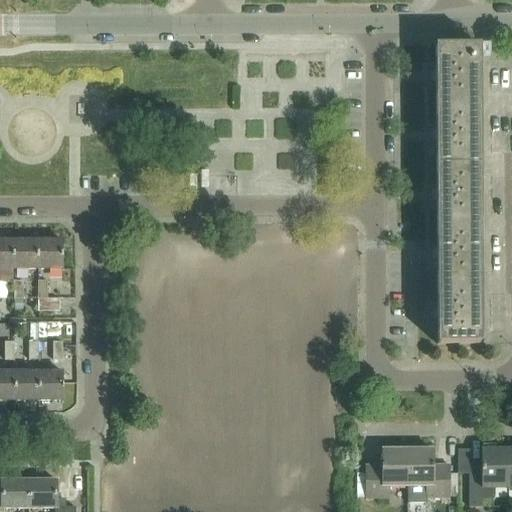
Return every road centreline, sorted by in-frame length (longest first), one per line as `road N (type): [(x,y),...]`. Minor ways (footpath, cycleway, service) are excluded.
road 1 (residential): [(0,433),(68,434),(92,417),(94,206)]
road 2 (residential): [(511,381),(383,377),(375,359),(376,207)]
road 3 (residential): [(376,207),(94,206)]
road 4 (tertiary): [(0,26),(209,21)]
road 5 (residential): [(376,207),(380,23)]
road 6 (tertiary): [(209,21),(380,23)]
